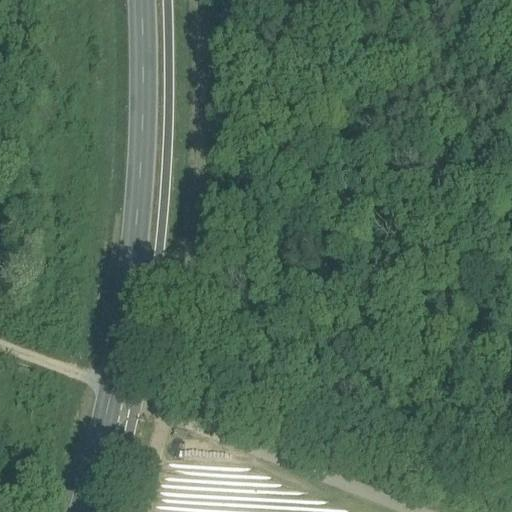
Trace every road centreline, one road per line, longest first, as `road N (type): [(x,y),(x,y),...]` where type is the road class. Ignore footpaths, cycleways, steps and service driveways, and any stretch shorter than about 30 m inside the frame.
road 1 (secondary): [(142,0),(141,159),(121,401)]
road 2 (unclassified): [(121,401),(415,511)]
road 3 (track): [(121,401),(0,357)]
